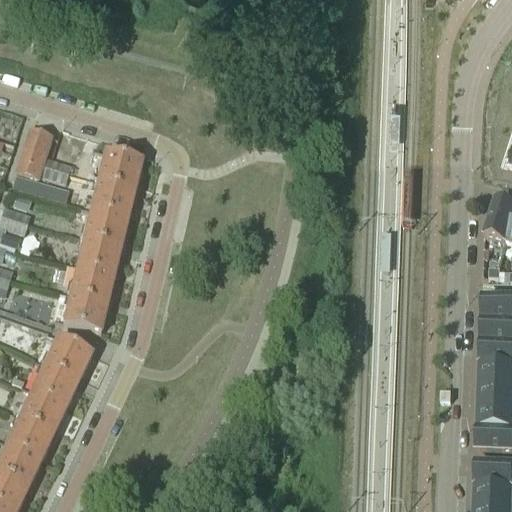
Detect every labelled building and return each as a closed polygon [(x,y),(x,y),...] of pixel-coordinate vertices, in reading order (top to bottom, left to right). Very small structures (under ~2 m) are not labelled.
[(511,128),(499,168),(511,172),(511,128)] [(42,172),(44,165),(50,145),(28,138),(14,180),(37,187),(39,183),(42,172)] [(51,164),(57,166),(70,170),(69,172),(72,173),(77,158),(55,151),(51,164)] [(96,189),(134,198),(141,169),(103,160),(96,189)] [(44,165),(42,172),(54,176),(57,166),(51,164),(50,167),(44,165)] [(57,166),(54,176),(67,180),(69,173),(69,172),(70,170),(57,166)] [(42,172),(39,183),(51,187),(54,176),(42,172)] [(54,176),(51,187),(63,191),(67,180),(54,176)] [(127,226),(134,198),(96,189),(89,217),(127,226)] [(15,200),(12,211),(27,216),(31,205),(15,200)] [(511,221),(511,210),(496,206),(484,243),(503,249),(511,221)] [(4,213),(1,223),(14,227),(17,217),(4,213)] [(17,217),(14,227),(27,231),(31,222),(17,217)] [(83,246),(120,255),(127,226),(89,217),(83,246)] [(511,221),(503,249),(511,251),(511,221)] [(0,225),(0,232),(11,236),(14,227),(1,223),(0,225)] [(14,227),(11,236),(24,241),(27,231),(14,227)] [(1,239),(0,242),(0,248),(17,254),(20,245),(1,239)] [(113,283),(120,255),(83,246),(76,274),(113,283)] [(0,273),(0,283),(9,286),(12,277),(0,273)] [(499,273),(488,273),(488,283),(499,283),(499,273)] [(69,303),(106,312),(113,283),(76,274),(69,303)] [(0,283),(0,293),(4,295),(6,295),(9,286),(0,283)] [(99,341),(106,312),(69,303),(62,332),(99,341)] [(511,304),(480,303),(480,327),(511,328),(511,304)] [(511,328),(480,327),(479,348),(511,349),(511,328)] [(43,372),(79,389),(91,362),(56,346),(43,372)] [(511,349),(479,348),(478,370),(511,371),(511,349)] [(295,366),(294,397),(308,397),(309,367),(295,366)] [(511,371),(478,370),(477,392),(511,392),(511,371)] [(66,415),(79,389),(43,372),(30,398),(66,415)] [(511,392),(477,392),(476,413),(511,414),(511,392)] [(440,396),(439,407),(449,408),(450,397),(440,396)] [(18,425),(53,442),(66,415),(30,398),(18,425)] [(511,414),(476,413),(476,435),(511,435),(511,414)] [(41,468),(53,442),(18,425),(5,451),(41,468)] [(511,435),(476,435),(475,457),(511,458),(511,435)] [(0,462),(0,481),(28,495),(41,468),(5,451),(0,462)] [(511,469),(474,468),(473,492),(511,493),(511,469)] [(0,511),(20,511),(28,495),(0,481),(0,511)] [(511,511),(511,501),(511,493),(473,492),(472,511),(511,511)]
